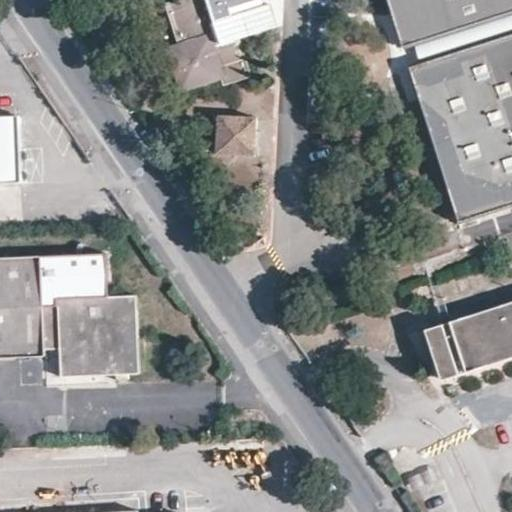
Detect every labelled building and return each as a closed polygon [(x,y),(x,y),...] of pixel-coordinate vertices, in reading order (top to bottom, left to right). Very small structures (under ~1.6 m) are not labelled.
[(255,0),(179,0),(167,4),(179,43),(167,47),(178,79),(183,94),(229,78),(225,65),(249,57),(243,39),(232,8),(255,0)] [(263,0),(255,0),(232,8),(243,39),(279,28),(271,5),(265,7),(263,0)] [(511,0),(391,0),(406,48),(416,45),(423,65),(414,69),(462,222),(511,205),(511,0)] [(178,79),(167,47),(154,51),(165,84),(178,79)] [(249,57),(225,65),(229,78),(231,84),(255,76),(249,57)] [(0,181),(23,181),(22,119),(0,118),(0,181)] [(260,121),(221,121),(221,159),(260,160),(260,121)] [(112,297),(110,253),(43,257),(45,307),(60,306),(59,298),(112,297)] [(45,307),(43,257),(0,258),(0,357),(48,355),(47,348),(61,347),(63,377),(142,375),(139,296),(112,297),(59,298),(60,306),(45,307)] [(511,306),(431,333),(451,386),(511,365),(511,306)]
